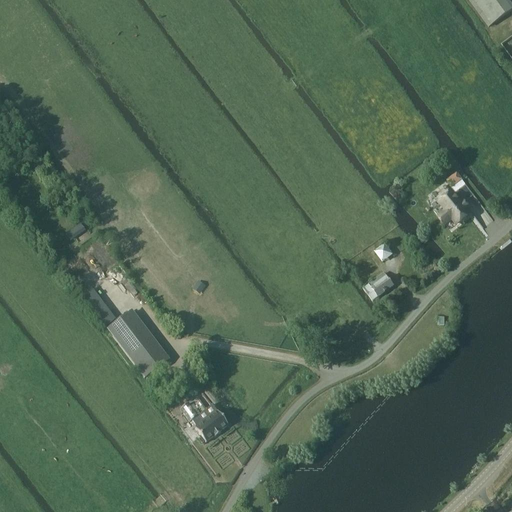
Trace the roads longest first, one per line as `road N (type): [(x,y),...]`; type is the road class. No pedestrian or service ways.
road 1 (unclassified): [(226,511),(301,400),(371,359),(511,224)]
road 2 (track): [(116,287),(159,335),(310,363),(336,378)]
